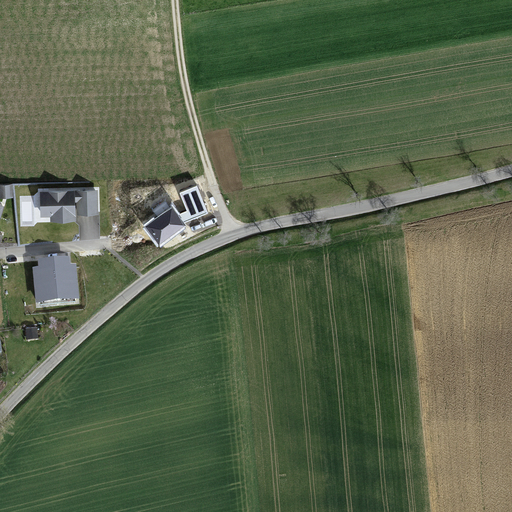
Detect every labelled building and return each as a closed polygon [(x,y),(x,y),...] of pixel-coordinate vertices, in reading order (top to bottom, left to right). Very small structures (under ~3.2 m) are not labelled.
[(12,184),(0,184),(0,197),(12,197),(12,184)] [(171,208),(145,227),(159,246),(186,226),(183,222),(207,212),(196,185),(179,192),(186,211),(177,215),(171,208)] [(100,189),(44,190),(45,214),(56,214),(56,219),(82,218),(81,214),(100,214),(100,189)] [(32,268),(35,303),(79,300),(76,264),(70,265),(69,257),(37,259),(38,267),(32,268)] [(25,329),(27,340),(38,338),(37,327),(25,329)]
